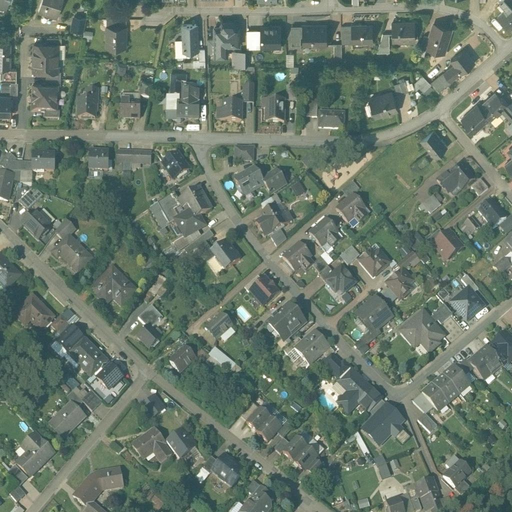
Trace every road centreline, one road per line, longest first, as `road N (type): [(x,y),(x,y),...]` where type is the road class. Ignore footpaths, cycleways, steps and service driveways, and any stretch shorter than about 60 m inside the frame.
road 1 (residential): [(198,139),(233,217),(386,391),(412,388),(511,301)]
road 2 (residential): [(438,111),(379,140),(198,139)]
road 3 (residential): [(0,225),(148,372)]
road 4 (residential): [(148,372),(308,502)]
road 5 (residential): [(330,9),(455,13),(507,49)]
road 6 (residential): [(32,511),(148,372)]
road 7 (residential): [(154,12),(330,9)]
road 8 (residential): [(198,139),(24,135)]
